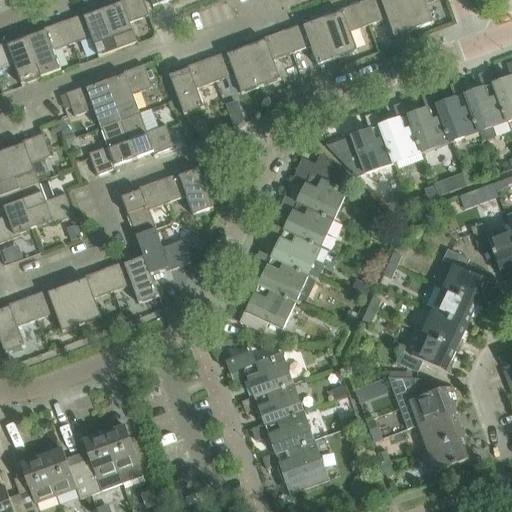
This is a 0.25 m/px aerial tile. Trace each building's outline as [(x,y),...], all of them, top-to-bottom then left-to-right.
[(122,5),(104,12),(118,51),(138,44),(131,25),(150,18),(143,0),(128,0),(122,3),(122,5)] [(372,0),(361,4),(370,27),(388,21),(395,40),(415,32),(403,0),(372,0)] [(403,0),(415,32),(434,25),(427,6),(443,0),(403,0)] [(351,35),(370,27),(361,4),(342,12),(343,14),(324,21),(339,61),(358,54),(351,35)] [(84,17),(65,24),(73,46),(92,39),(99,58),(118,51),(104,12),(85,19),(84,17)] [(304,25),(285,33),(293,56),(311,49),(318,68),(339,61),(324,21),(305,28),(304,25)] [(55,53),(73,46),(65,24),(45,31),(46,33),(28,40),(42,80),(62,72),(55,53)] [(275,63),(293,56),(285,33),(265,40),(266,43),(247,49),(262,89),(282,82),(275,63)] [(23,87),(42,80),(28,40),(9,47),(8,45),(0,47),(0,73),(15,68),(23,87)] [(242,97),(262,89),(247,49),(229,56),(228,54),(208,61),(217,84),(235,77),(242,97)] [(198,91),(217,84),(208,61),(188,69),(189,71),(170,78),(185,118),(205,110),(198,91)] [(502,85),(496,87),(495,87),(509,124),(511,122),(511,65),(507,67),(511,78),(501,81),(502,85)] [(125,77),(106,85),(121,123),(141,116),(134,97),(153,90),(144,67),(124,75),(125,77)] [(467,98),(480,135),(484,145),(497,140),(494,130),(509,124),(495,87),(496,87),(491,73),(479,77),(483,88),(473,92),(474,95),(467,97),(467,98)] [(446,106),(439,108),(452,145),(480,135),(467,98),(467,97),(462,84),(451,88),(455,98),(444,102),(446,106)] [(95,111),(102,130),(121,123),(106,85),(88,91),(87,89),(67,96),(75,119),(95,111)] [(410,119),(424,155),(452,145),(439,108),(434,94),(422,98),(426,109),(416,113),(418,116),(411,118),(410,119)] [(240,105),(230,108),(236,127),(246,123),(240,105)] [(389,127),(383,129),(382,129),(396,166),(424,155),(410,119),(411,118),(406,105),(394,109),(397,120),(388,123),(389,127)] [(382,129),(383,129),(378,115),(366,119),(370,130),(341,141),(349,162),(359,158),(366,177),(396,166),(382,129)] [(141,116),(121,123),(135,162),(154,155),(155,157),(175,150),(166,127),(147,134),(141,116)] [(121,123),(102,130),(108,149),(89,156),(98,179),(118,171),(117,168),(135,162),(121,123)] [(25,147),(6,154),(20,192),(40,185),(33,167),(52,160),(44,137),(24,145),(25,147)] [(0,197),(1,200),(20,192),(6,154),(0,156),(0,197)] [(299,206),(335,223),(348,194),(339,190),(344,180),(321,156),(316,167),(304,161),(294,182),(304,187),(299,197),(302,198),(299,205),(299,206)] [(180,179),(179,176),(160,183),(168,206),(186,199),(193,219),(214,211),(200,172),(180,179)] [(438,195),(474,188),(471,174),(436,181),(438,195)] [(510,190),(507,181),(496,185),(499,194),(510,190)] [(136,239),(156,231),(150,213),(168,206),(160,183),(141,190),(142,193),(122,200),(136,239)] [(20,192),(35,231),(54,224),(55,227),(74,220),(66,196),(47,203),(40,185),(20,192)] [(499,194),(496,185),(483,190),(487,198),(499,194)] [(0,220),(0,247),(17,241),(16,238),(35,231),(20,192),(1,200),(8,218),(0,220)] [(299,206),(299,205),(286,199),(281,210),(291,214),(286,224),(290,226),(287,232),(286,233),(323,250),(335,223),(299,206)] [(511,267),(511,230),(511,228),(488,237),(483,225),(471,230),(480,253),(491,248),(500,272),(511,267)] [(286,233),(287,232),(273,226),(268,237),(278,242),(274,252),(277,253),(274,260),(274,261),(310,277),(318,281),(325,267),(316,263),(323,250),(286,233)] [(151,277),(152,277),(169,270),(170,273),(190,265),(182,243),(163,250),(156,231),(136,239),(144,260),(145,260),(151,277)] [(443,290),(478,306),(488,283),(465,272),(470,261),(448,251),(443,262),(454,267),(443,290)] [(274,261),(274,260),(261,254),(256,264),(266,269),(261,280),(264,281),(261,287),(261,288),(297,305),(310,277),(274,261)] [(403,258),(395,254),(389,266),(397,269),(403,258)] [(106,271),(114,294),(132,287),(139,306),(160,298),(152,277),(151,277),(145,260),(144,260),(126,267),(125,264),(106,271)] [(397,269),(389,266),(384,277),(392,281),(397,269)] [(69,288),(83,327),(102,320),(95,301),(114,294),(106,271),(86,279),(87,281),(69,288)] [(261,288),(261,287),(248,281),(243,292),(253,297),(240,325),(264,336),(269,326),(284,333),(297,305),(261,288)] [(29,300),(38,322),(56,316),(62,334),(83,327),(69,288),(50,295),(49,292),(29,300)] [(478,306),(443,290),(433,312),(468,328),(478,306)] [(0,341),(5,356),(25,348),(19,329),(38,322),(29,300),(10,307),(11,309),(0,313),(0,341)] [(382,303),(374,300),(369,311),(377,314),(382,303)] [(377,314),(369,311),(364,322),(372,326),(377,314)] [(468,328),(433,312),(423,335),(457,351),(468,328)] [(457,351),(423,335),(412,358),(401,353),(396,365),(418,375),(423,364),(447,375),(457,351)] [(256,400),(294,386),(283,357),(257,367),(252,356),(228,365),(236,388),(247,384),(251,394),(254,393),(256,399),(256,400)] [(432,382),(389,381),(408,433),(419,428),(455,415),(446,391),(437,394),(432,382)] [(256,400),(256,399),(242,405),(247,416),(257,412),(261,423),(265,422),(267,427),(267,428),(305,414),(294,386),(256,400)] [(267,428),(267,427),(253,433),(257,444),(268,440),(272,450),(275,449),(278,456),(315,442),(305,414),(267,428)] [(455,415),(419,428),(428,451),(464,437),(455,415)] [(126,428),(105,436),(123,485),(155,474),(142,440),(132,444),(126,428)] [(371,433),(375,445),(384,442),(380,430),(371,433)] [(90,460),(80,464),(92,497),(123,485),(105,436),(84,443),(90,460)] [(464,437),(428,451),(437,475),(473,461),(464,437)] [(278,456),(264,461),(268,472),(279,468),(291,499),(331,484),(315,442),(278,456)] [(63,451),(42,459),(57,498),(77,491),(81,501),(92,497),(80,464),(70,468),(63,451)] [(379,456),(384,468),(392,465),(388,453),(379,456)] [(27,483),(17,487),(22,502),(26,511),(39,511),(37,506),(57,498),(42,459),(21,467),(27,483)] [(397,477),(392,465),(384,468),(388,480),(397,477)] [(6,490),(0,491),(0,511),(26,511),(22,502),(12,506),(6,490)]
